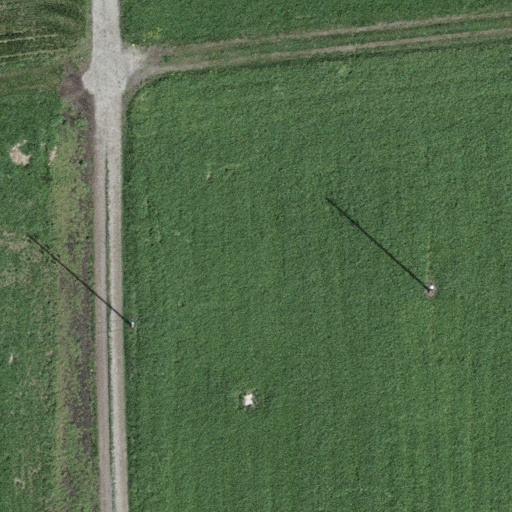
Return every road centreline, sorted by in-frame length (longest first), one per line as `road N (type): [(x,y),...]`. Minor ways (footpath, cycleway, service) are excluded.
road 1 (track): [(511,33),(0,84)]
road 2 (track): [(119,511),(105,0)]
